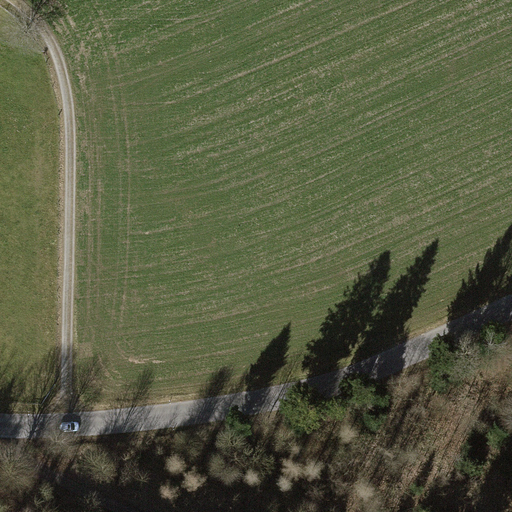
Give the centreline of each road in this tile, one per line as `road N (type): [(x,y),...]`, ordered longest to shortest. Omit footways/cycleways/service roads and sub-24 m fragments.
road 1 (unclassified): [(511,306),(370,368),(273,399),(117,422),(0,424)]
road 2 (track): [(66,425),(67,103),(47,34),(17,0)]
road 3 (track): [(0,444),(127,511)]
